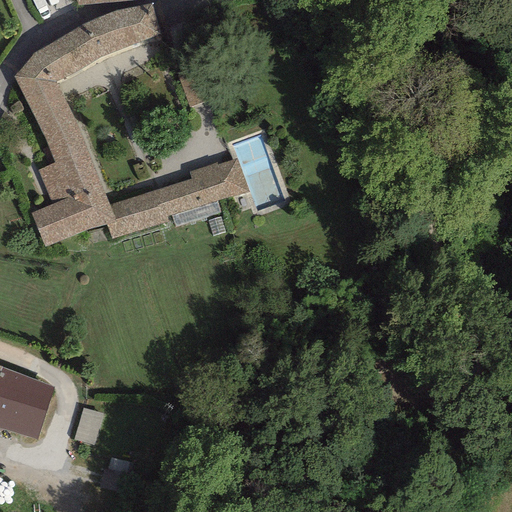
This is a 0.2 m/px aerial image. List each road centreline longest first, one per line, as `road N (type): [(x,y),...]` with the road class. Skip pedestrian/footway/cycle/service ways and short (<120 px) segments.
road 1 (track): [(324,0),(443,200),(441,362),(472,377),(511,286)]
road 2 (residential): [(0,84),(32,38),(160,0)]
